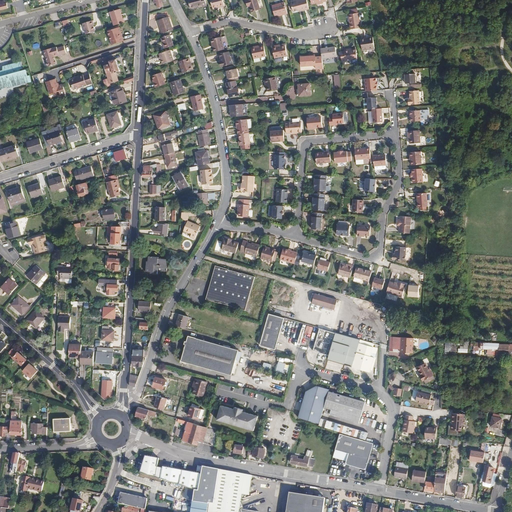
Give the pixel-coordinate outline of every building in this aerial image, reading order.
[(160,0),(152,0),(153,3),(156,3),(157,8),(161,7),(160,0)] [(207,6),(205,0),(188,0),(191,9),(196,8),(198,7),(198,8),(203,7),(207,6)] [(248,4),(249,6),(250,12),(260,9),(256,0),(244,0),(246,5),(248,4)] [(301,10),(309,8),(306,0),(294,0),(290,1),(293,11),(301,9),(301,10)] [(275,15),(279,14),(283,13),(283,14),(288,13),(285,2),(272,5),(275,15)] [(114,24),(125,21),(124,17),(122,17),(120,8),(110,11),(114,24)] [(349,20),(350,29),(360,27),(359,12),(350,13),(351,20),(349,20)] [(157,20),(161,34),(173,30),(168,17),(157,20)] [(86,33),(95,31),(93,24),(91,20),(82,22),(86,33)] [(111,45),(124,41),(122,37),(121,37),(119,33),(121,32),(120,28),(107,32),(110,41),(109,41),(111,45)] [(171,34),(162,37),(166,48),(174,45),(171,34)] [(211,39),(214,52),(224,49),(221,36),(211,39)] [(373,37),(368,38),(368,39),(365,39),(365,38),(360,39),(362,51),(375,48),(373,37)] [(277,46),(277,45),(272,46),(274,57),(287,54),(285,44),(277,46)] [(59,54),(59,55),(67,53),(64,46),(57,48),(57,47),(52,48),(44,50),(49,66),(57,63),(55,57),(54,55),(59,54)] [(251,48),(254,58),(266,56),(264,46),(251,48)] [(322,56),(322,58),(336,56),(335,46),(321,49),(322,56)] [(345,50),(341,51),(342,60),(358,58),(356,49),(353,50),(349,50),(349,49),(345,49),(345,50)] [(174,60),(170,50),(159,54),(163,64),(174,60)] [(221,60),(220,60),(222,66),(232,63),(229,51),(219,54),(221,60)] [(316,69),(324,68),(322,58),(322,56),(315,57),(315,56),(309,57),(300,59),(302,68),(316,66),(316,69)] [(191,62),(189,58),(179,61),(182,73),(192,70),(191,66),(189,62),(191,62)] [(105,87),(109,85),(109,83),(117,80),(115,73),(119,71),(115,59),(108,61),(108,60),(103,62),(106,73),(107,79),(103,80),(105,87)] [(0,86),(1,87),(0,85),(2,85),(3,86),(5,85),(5,86),(8,85),(9,86),(12,85),(30,80),(28,75),(26,76),(24,69),(19,71),(19,69),(20,68),(19,62),(15,63),(2,66),(3,70),(0,70),(0,86)] [(237,69),(226,71),(228,80),(229,80),(239,78),(237,69)] [(153,83),(155,88),(166,84),(162,72),(152,75),(153,80),(154,82),(153,83)] [(74,91),(93,84),(89,74),(83,76),(83,75),(76,77),(77,78),(75,79),(70,81),(74,91)] [(417,74),(406,74),(407,83),(418,83),(417,74)] [(267,88),(277,87),(274,77),(264,79),(264,83),(266,84),(267,88)] [(376,90),(376,86),(375,77),(364,78),(365,90),(376,90)] [(60,95),(65,94),(62,84),(59,86),(57,86),(56,84),(55,79),(46,82),(49,94),(58,91),(60,95)] [(180,79),(170,83),(174,96),(184,92),(180,79)] [(228,83),(230,94),(241,92),(240,88),(238,89),(237,81),(229,82),(228,83)] [(310,83),(301,84),(301,88),(299,89),(299,95),(310,94),(310,83)] [(124,88),(111,94),(116,105),(129,100),(124,88)] [(421,104),(420,91),(411,92),(412,99),(411,99),(411,105),(421,104)] [(201,95),(192,97),(195,111),(204,109),(201,95)] [(367,98),(368,109),(372,109),(377,109),(376,97),(367,98)] [(292,104),(280,105),(280,112),(292,111),(292,104)] [(242,105),(230,107),(233,118),(244,116),(242,105)] [(117,110),(107,114),(110,124),(120,120),(117,110)] [(383,122),(382,111),(372,112),(373,123),(383,122)] [(422,111),(411,112),(412,122),(423,121),(422,111)] [(172,126),(166,112),(154,116),(159,131),(172,126)] [(333,118),(329,118),(330,127),(333,126),(333,125),(337,125),(344,124),(343,114),(333,115),(333,118)] [(95,117),(84,121),(88,133),(99,129),(95,117)] [(308,130),(313,130),(313,128),(316,128),(323,128),(322,118),(308,119),(308,130)] [(238,127),(239,135),(248,133),(248,129),(252,128),(251,119),(236,121),(237,127),(238,127)] [(286,125),(286,135),(291,134),(291,135),(302,134),(301,123),(290,124),(290,125),(286,125)] [(78,126),(67,130),(70,140),(81,137),(78,126)] [(202,147),(211,144),(208,134),(209,134),(207,129),(198,132),(202,147)] [(56,131),(47,134),(49,143),(53,142),(54,143),(59,141),(56,131)] [(173,131),(154,136),(155,140),(156,140),(157,143),(161,141),(169,139),(173,138),(172,136),(174,135),(173,131)] [(411,137),(411,140),(412,145),(421,144),(420,131),(409,132),(409,137),(411,137)] [(266,134),(267,145),(285,143),(284,132),(266,134)] [(248,133),(239,135),(241,146),(242,145),(242,149),(251,149),(250,144),(251,144),(250,133),(248,133)] [(39,138),(27,142),(30,152),(43,148),(39,138)] [(165,149),(166,154),(175,152),(173,143),(170,143),(169,139),(161,141),(163,149),(165,149)] [(15,145),(0,149),(0,156),(1,161),(19,155),(15,145)] [(117,161),(127,158),(125,148),(114,152),(117,161)] [(367,149),(352,151),(353,161),(368,160),(367,149)] [(200,165),(212,163),(209,150),(198,153),(200,165)] [(352,162),(351,152),(347,153),(347,152),(344,152),(344,151),(338,152),(338,153),(335,153),(336,163),(352,162)] [(176,152),(166,154),(169,167),(178,165),(176,152)] [(331,163),(330,152),(316,154),(317,165),(331,163)] [(413,158),(413,162),(413,166),(423,165),(422,153),(411,154),(411,158),(413,158)] [(285,165),(285,161),(285,156),(275,156),(275,170),(285,170),(286,170),(286,165),(285,165)] [(383,156),(371,157),(372,168),(384,166),(383,156)] [(67,164),(62,166),(65,175),(71,174),(67,164)] [(99,174),(97,166),(79,171),(82,178),(85,177),(85,178),(99,174)] [(150,166),(144,166),(144,172),(143,172),(143,177),(152,177),(152,172),(150,172),(150,166)] [(201,180),(201,184),(212,183),(212,179),(213,178),(212,174),(211,173),(211,169),(200,170),(201,175),(201,176),(202,180),(201,180)] [(181,171),(172,177),(180,190),(189,185),(181,171)] [(414,173),(414,180),(415,186),(425,185),(424,172),(414,173)] [(327,176),(316,175),(316,179),(315,179),(314,183),(316,183),(316,187),(315,191),(326,192),(327,176)] [(61,176),(48,180),(52,190),(64,186),(61,176)] [(253,178),(242,177),(242,185),(242,187),(241,188),(240,192),(242,193),(252,194),(253,178)] [(111,197),(119,194),(118,190),(115,179),(106,181),(111,197)] [(375,192),(376,180),(366,179),(366,183),(364,184),(364,189),(365,191),(375,192)] [(87,187),(86,182),(76,185),(79,196),(85,194),(83,188),(87,187)] [(39,183),(28,187),(31,197),(42,193),(39,183)] [(21,187),(7,191),(11,201),(24,197),(21,187)] [(277,189),(276,202),(287,203),(287,200),(287,197),(287,196),(288,190),(277,189)] [(208,204),(207,193),(198,193),(199,205),(208,204)] [(427,193),(417,194),(418,207),(428,206),(427,193)] [(326,195),(315,194),(315,197),(313,197),(313,201),(315,201),(314,205),(314,210),(325,211),(326,195)] [(252,200),(240,199),(239,204),(238,211),(239,211),(238,216),(248,217),(249,210),(249,205),(249,203),(252,203),(252,200)] [(353,199),(352,212),(362,212),(363,200),(353,199)] [(274,205),(273,218),(282,219),(283,214),(284,214),(285,206),(274,205)] [(165,220),(165,207),(156,207),(156,217),(161,217),(161,220),(165,220)] [(113,209),(102,211),(103,220),(114,218),(113,209)] [(189,221),(191,212),(182,212),(181,219),(189,221)] [(323,214),(314,213),(314,217),(312,217),(312,220),(313,220),(313,225),(313,229),(322,229),(323,214)] [(401,225),(400,232),(411,233),(412,216),(401,216),(401,220),(398,219),(397,225),(401,225)] [(202,225),(189,221),(186,231),(195,234),(194,237),(198,239),(202,225)] [(9,236),(20,234),(17,222),(6,225),(9,236)] [(158,235),(168,236),(169,224),(159,223),(159,229),(155,228),(154,233),(158,233),(158,235)] [(345,234),(345,235),(349,236),(350,225),(337,224),(336,233),(341,234),(345,234)] [(358,224),(357,233),(362,234),(362,235),(370,235),(371,226),(358,224)] [(119,243),(120,226),(118,226),(111,226),(110,243),(119,243)] [(46,240),(44,235),(28,239),(29,244),(32,243),(35,253),(45,251),(42,241),(46,240)] [(226,237),(224,244),(237,248),(239,243),(230,240),(231,239),(226,237)] [(237,248),(224,244),(222,249),(236,253),(237,248)] [(258,253),(260,245),(255,244),(254,246),(248,244),(246,250),(258,253)] [(394,254),(393,260),(406,260),(407,247),(397,246),(396,254),(394,254)] [(274,251),(270,249),(263,247),(260,258),(271,261),(274,251)] [(280,259),(295,264),(296,258),(298,253),(283,248),(280,259)] [(314,265),(317,256),(304,252),(303,254),(302,259),(301,262),(314,265)] [(321,257),(318,268),(328,271),(331,262),(327,261),(328,259),(321,257)] [(109,258),(109,269),(118,269),(119,258),(109,258)] [(144,262),(142,272),(147,273),(146,274),(153,276),(154,271),(157,272),(157,269),(164,271),(163,264),(156,262),(156,260),(147,258),(146,263),(144,262)] [(402,274),(404,267),(392,263),(390,270),(402,274)] [(36,264),(26,275),(36,283),(45,272),(36,264)] [(338,274),(350,277),(354,266),(349,264),(349,266),(341,264),(338,274)] [(72,275),(72,274),(72,266),(60,266),(60,275),(72,275)] [(216,266),(207,300),(247,311),(256,278),(216,266)] [(354,276),(369,280),(372,270),(364,268),(363,270),(356,268),(354,276)] [(9,277),(2,286),(8,290),(7,292),(9,294),(18,284),(9,277)] [(375,277),(372,286),(382,289),(385,280),(375,277)] [(108,289),(108,279),(99,279),(99,285),(104,285),(104,287),(105,289),(108,289)] [(117,279),(108,279),(108,289),(107,294),(112,294),(112,290),(118,290),(118,284),(117,284),(117,279)] [(390,281),(387,292),(402,296),(406,283),(398,281),(397,283),(390,281)] [(331,308),(334,299),(311,292),(308,302),(331,308)] [(18,297),(11,304),(22,313),(29,306),(18,297)] [(150,302),(139,301),(139,311),(149,311),(150,302)] [(115,308),(104,307),(103,317),(115,317),(115,308)] [(35,309),(27,319),(34,325),(42,315),(35,309)] [(70,324),(70,313),(58,312),(58,327),(64,327),(64,324),(70,324)] [(190,317),(180,314),(176,326),(186,328),(190,317)] [(272,315),(269,327),(283,331),(286,319),(272,315)] [(311,335),(313,327),(307,325),(305,332),(311,335)] [(269,327),(267,335),(281,339),(283,331),(269,327)] [(114,330),(102,330),(102,339),(113,340),(114,330)] [(348,349),(352,337),(336,333),(332,345),(348,349)] [(231,374),(238,350),(238,349),(187,335),(186,341),(184,341),(183,344),(185,344),(180,360),(231,374)] [(402,337),(402,352),(415,351),(415,336),(402,337)] [(402,337),(393,338),(391,352),(402,351),(402,337)] [(0,352),(1,354),(8,345),(0,338),(0,352)] [(81,350),(81,340),(69,339),(68,351),(81,352),(81,350)] [(280,343),(266,339),(264,346),(278,350),(280,343)] [(370,356),(374,343),(360,339),(351,367),(369,372),(374,357),(370,356)] [(479,351),(480,343),(459,342),(459,346),(474,346),(474,350),(479,351)] [(511,344),(480,343),(480,355),(484,355),(484,350),(496,350),(496,349),(499,349),(499,355),(504,355),(504,352),(509,352),(508,356),(511,356),(511,344)] [(346,357),(348,349),(332,345),(329,353),(346,357)] [(112,361),(112,347),(97,346),(97,360),(112,361)] [(21,367),(22,366),(27,370),(30,365),(26,361),(18,354),(13,350),(9,355),(14,359),(13,360),(21,367)] [(93,364),(94,351),(81,350),(81,352),(80,363),(93,364)] [(340,360),(345,361),(346,357),(329,353),(328,356),(340,360)] [(137,366),(143,366),(143,364),(144,356),(133,356),(133,362),(137,362),(137,366)] [(276,373),(283,375),(285,370),(288,371),(290,365),(283,363),(285,358),(280,356),(276,373)] [(426,362),(417,366),(421,374),(420,374),(423,380),(433,374),(431,369),(430,370),(426,362)] [(156,377),(153,386),(163,389),(166,380),(156,377)] [(129,386),(136,387),(138,380),(130,378),(129,386)] [(111,391),(112,380),(103,380),(102,390),(111,391)] [(208,382),(198,380),(196,387),(194,393),(203,396),(208,382)] [(323,408),(324,408),(329,392),(327,392),(328,390),(314,387),(303,392),(295,418),(318,425),(323,408)] [(402,397),(402,389),(395,388),(394,396),(402,397)] [(329,392),(324,408),(340,413),(339,418),(358,423),(364,402),(329,392)] [(417,392),(415,402),(430,405),(433,405),(434,401),(430,400),(431,395),(417,392)] [(158,396),(155,407),(164,410),(166,404),(170,405),(171,400),(158,396)] [(192,406),(189,416),(198,419),(199,418),(201,418),(204,409),(192,406)] [(219,416),(218,420),(255,431),(256,427),(254,426),(256,420),(258,421),(259,417),(243,412),(244,410),(236,407),(236,410),(222,406),(221,410),(222,411),(221,416),(219,416)] [(138,407),(136,416),(144,418),(146,409),(138,407)] [(14,411),(11,411),(11,420),(10,433),(22,434),(22,427),(21,427),(21,420),(14,420),(14,411)] [(453,411),(451,428),(465,430),(466,423),(465,423),(466,413),(453,411)] [(412,416),(405,415),(404,420),(403,420),(401,432),(412,433),(414,421),(411,421),(412,416)] [(54,431),(70,431),(70,417),(54,418),(54,431)] [(375,427),(377,420),(365,417),(363,424),(375,427)] [(492,417),(490,427),(500,428),(502,419),(492,417)] [(5,431),(10,431),(11,420),(6,420),(6,426),(1,426),(0,435),(5,435),(5,431)] [(194,423),(183,420),(182,422),(187,424),(185,431),(191,432),(194,423)] [(327,421),(325,428),(366,440),(368,432),(327,421)] [(191,432),(188,442),(198,445),(199,441),(203,442),(208,428),(194,423),(191,432)] [(46,433),(47,427),(43,427),(43,424),(31,424),(31,428),(32,428),(32,433),(46,433)] [(425,427),(424,438),(435,438),(436,426),(432,426),(432,427),(425,427)] [(185,431),(182,440),(188,442),(191,432),(185,431)] [(339,434),(335,449),(348,453),(345,463),(366,469),(373,443),(339,434)] [(235,444),(233,452),(242,454),(244,446),(235,444)] [(249,447),(247,454),(253,455),(253,456),(263,458),(265,449),(254,447),(254,448),(249,447)] [(470,460),(483,463),(485,453),(481,452),(471,450),(470,460)] [(19,459),(20,453),(14,453),(10,472),(16,474),(17,467),(19,459)] [(139,473),(194,490),(198,492),(201,474),(181,471),(181,472),(178,471),(178,470),(160,467),(160,468),(155,467),(156,461),(156,458),(142,455),(139,473)] [(313,467),(314,459),(304,456),(303,460),(297,458),(297,457),(292,456),(290,463),(313,467)] [(26,460),(19,459),(17,467),(18,467),(18,470),(23,471),(23,468),(25,468),(26,460)] [(491,482),(492,473),(494,467),(486,466),(485,471),(488,472),(486,481),(491,482)] [(94,469),(84,467),(82,478),(91,480),(94,469)] [(194,490),(191,511),(194,511),(196,502),(208,504),(208,503),(215,504),(221,471),(202,468),(201,474),(198,492),(194,490)] [(394,478),(406,480),(408,470),(396,468),(394,478)] [(316,511),(318,498),(283,492),(280,511),(246,511),(239,511),(243,494),(250,496),(254,477),(221,471),(215,504),(208,503),(208,504),(196,502),(194,511),(316,511)] [(417,471),(415,482),(425,483),(426,473),(417,471)] [(494,473),(492,473),(491,482),(486,481),(488,472),(486,471),(484,482),(492,483),(494,473)] [(435,483),(434,491),(444,492),(447,474),(436,473),(435,483)] [(28,487),(42,490),(45,480),(31,477),(31,475),(25,474),(22,485),(21,489),(27,490),(28,487)] [(425,490),(434,491),(435,483),(426,482),(425,490)] [(457,486),(456,497),(463,498),(465,487),(457,486)] [(0,499),(0,506),(9,508),(12,490),(2,488),(0,499)] [(118,503),(145,510),(147,498),(120,492),(118,503)] [(81,511),(84,501),(74,499),(70,511),(81,511)] [(368,503),(365,511),(376,511),(377,505),(368,503)]
